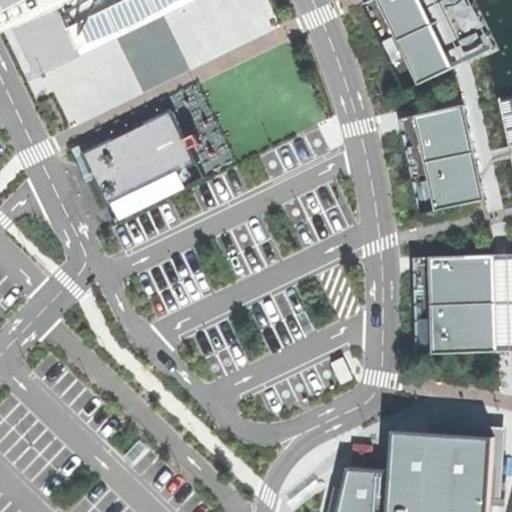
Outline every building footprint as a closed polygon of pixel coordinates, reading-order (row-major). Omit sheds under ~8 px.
[(44,94),(136,91),(247,49),(232,8),(157,37),(158,40),(143,41),(141,42),(141,50),(95,51),(136,35),(129,16),(171,0),(3,0),(5,4),(9,4),(10,26),(37,96),(44,94)] [(406,91),(418,85),(376,0),(371,0),(363,4),(406,91)] [(420,0),(376,0),(418,85),(453,68),(420,0)] [(420,0),(453,68),(461,64),(495,47),(472,0),(420,0)] [(511,98),(502,101),(511,148),(511,98)] [(465,105),(419,115),(440,209),(485,199),(465,105)] [(84,152),(117,220),(207,177),(193,147),(203,142),(198,133),(188,138),(174,108),(111,139),(84,152)] [(422,213),(440,209),(419,115),(401,119),(422,213)] [(497,254),(500,350),(506,350),(511,350),(511,253),(504,254),(497,254)] [(497,254),(432,256),(435,353),(500,350),(497,254)] [(419,353),(435,353),(432,256),(416,257),(419,353)] [(432,421),(431,432),(497,436),(493,497),(504,497),(509,426),(432,421)] [(492,511),(493,497),(497,436),(431,432),(398,430),(395,469),(351,466),(340,511),(492,511)]
